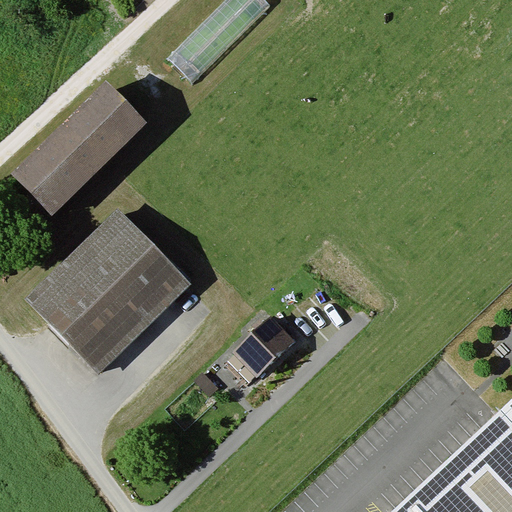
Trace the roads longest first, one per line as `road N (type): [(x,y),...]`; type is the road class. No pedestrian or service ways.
road 1 (unclassified): [(0,339),(127,511)]
road 2 (unknown): [(144,511),(221,455),(280,389)]
